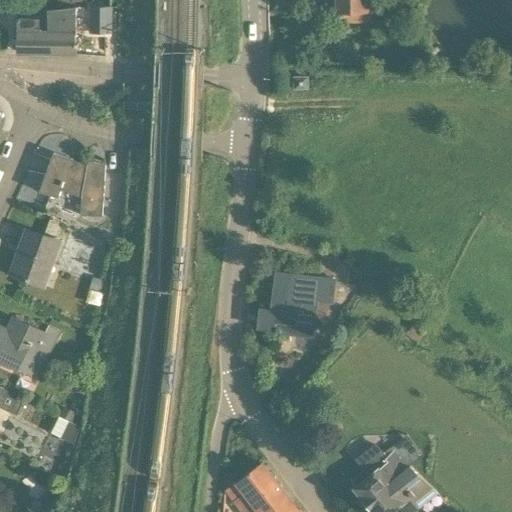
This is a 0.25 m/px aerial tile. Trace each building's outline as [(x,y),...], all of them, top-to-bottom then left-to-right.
[(337,0),(338,13),(337,13),(337,22),(371,20),(371,12),(373,12),(372,0),(337,0)] [(75,53),(74,7),(61,8),(61,28),(56,28),(56,53),(75,53)] [(56,53),(56,28),(61,28),(61,8),(47,9),(47,30),(39,29),(39,18),(16,17),(15,51),(28,51),(28,52),(56,53)] [(108,30),(108,8),(93,8),(92,29),(108,30)] [(308,89),(308,78),(294,78),(295,88),(308,89)] [(87,165),(53,153),(39,192),(57,198),(60,190),(81,198),(79,215),(102,217),(105,165),(88,160),(87,165)] [(46,287),(61,242),(25,229),(10,274),(46,287)] [(316,309),(301,307),(305,277),(277,273),(272,309),(262,308),(259,327),(280,330),(280,334),(313,339),(316,309)] [(101,295),(105,281),(92,277),(88,291),(101,295)] [(45,332),(12,316),(5,330),(0,327),(0,363),(35,380),(36,378),(38,379),(60,331),(48,325),(45,332)] [(0,407),(16,416),(23,399),(0,387),(0,407)] [(75,424),(79,415),(65,408),(60,417),(75,424)] [(74,445),(79,427),(59,417),(51,434),(74,445)] [(382,488),(410,466),(401,456),(395,450),(385,459),(387,462),(380,468),(354,488),(369,506),(386,492),(382,488)] [(297,511),(261,463),(224,489),(241,511),(252,511),(255,511),(297,511)] [(402,511),(414,511),(439,494),(410,466),(382,488),(386,492),(369,506),(373,511),(391,511),(398,507),(402,511)]
